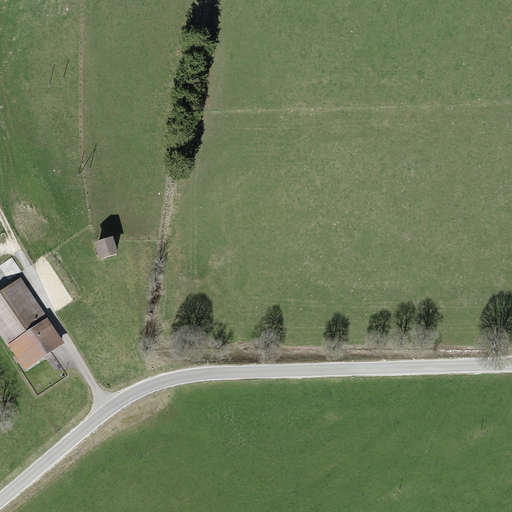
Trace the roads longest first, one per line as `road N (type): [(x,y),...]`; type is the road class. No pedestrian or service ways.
road 1 (tertiary): [(511,366),(173,379),(129,396),(0,501)]
road 2 (track): [(0,209),(39,296),(108,411)]
